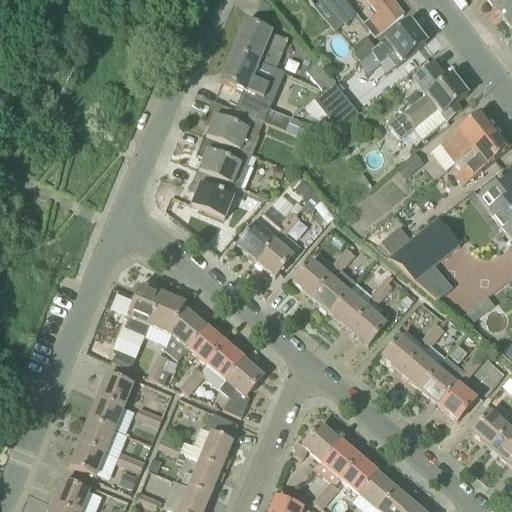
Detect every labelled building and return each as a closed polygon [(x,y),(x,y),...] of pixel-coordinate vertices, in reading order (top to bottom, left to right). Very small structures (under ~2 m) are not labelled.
[(342,3),(339,0),(302,0),(313,12),(324,2),(345,27),(356,17),(343,2),(342,3)] [(370,8),(376,17),(369,22),(380,37),(403,18),(388,0),(373,0),(376,3),(370,8)] [(511,0),(484,0),(484,1),(497,18),(511,6),(511,0)] [(511,6),(497,18),(511,35),(511,34),(511,6)] [(364,26),(363,27),(374,41),(380,37),(369,22),(364,26)] [(272,37),(245,26),(232,56),(259,67),(266,50),(283,57),(288,45),(271,38),(272,37)] [(403,66),(426,46),(410,26),(376,53),(371,57),(371,58),(380,68),(395,56),(403,66)] [(350,53),(361,66),(371,58),(371,57),(376,53),(366,41),(350,53)] [(220,86),(242,95),(234,115),(246,120),(264,127),(269,113),(275,99),(277,93),(269,89),(275,73),(259,67),(232,56),(220,86)] [(323,96),(335,86),(318,66),(306,76),(323,96)] [(401,143),(436,115),(444,125),(446,124),(446,125),(461,114),(456,108),(467,99),(452,79),(447,84),(433,67),(413,84),(426,100),(422,103),(411,111),(390,129),(401,143)] [(338,135),(359,118),(334,88),(314,104),(338,135)] [(405,103),(411,111),(422,103),(415,95),(405,103)] [(241,131),(246,120),(234,115),(212,106),(203,126),(209,129),(204,141),(252,160),(260,141),(248,136),(248,134),(241,131)] [(269,113),(264,127),(285,136),(291,122),(269,113)] [(482,142),(493,132),(480,116),(439,148),(454,168),(471,155),(470,153),(483,143),(482,142)] [(291,122),(285,136),(308,145),(313,131),(291,122)] [(463,188),(509,153),(493,132),(482,142),(483,143),(470,153),(471,155),(477,161),(455,178),(463,188)] [(247,171),(252,160),(204,141),(196,160),(202,162),(196,175),(238,192),(238,191),(244,194),(252,173),(247,171)] [(303,161),(309,148),(298,143),(292,156),(303,161)] [(422,168),(414,159),(399,173),(406,181),(422,168)] [(281,183),(283,174),(273,171),(271,180),(281,183)] [(511,246),(511,173),(500,183),(499,182),(477,200),(489,215),(488,216),(511,246)] [(194,197),(189,209),(224,223),(232,201),(234,202),(238,192),(196,175),(188,194),(194,197)] [(351,210),(373,193),(362,178),(339,196),(351,210)] [(314,196),(315,195),(302,184),(294,193),(307,204),(314,196)] [(322,206),(314,196),(307,204),(302,211),(303,211),(302,212),(305,215),(311,220),(322,206)] [(289,215),(290,216),(294,219),(301,212),(302,212),(303,211),(302,211),(296,206),(294,209),(289,215)] [(284,223),(270,211),(264,219),(263,218),(236,250),(255,266),(278,238),(283,243),(285,240),(291,234),(282,226),(284,223)] [(299,224),(294,219),(290,216),(284,223),(282,226),(291,234),(299,224)] [(460,250),(437,222),(409,244),(391,259),(387,262),(414,285),(434,270),(460,250)] [(391,259),(409,244),(399,232),(381,248),(391,259)] [(274,282),(292,260),(300,252),(285,240),(283,243),(278,238),(255,266),(274,282)] [(346,253),(337,262),(346,270),(354,261),(346,253)] [(346,270),(337,262),(329,271),(333,275),(338,280),(342,275),(346,270)] [(310,265),(292,286),(311,303),(329,281),(310,265)] [(329,281),(311,303),(330,318),(348,296),(355,288),(356,288),(342,275),(338,280),(333,275),(329,281)] [(384,284),(375,294),(383,301),(391,291),(384,284)] [(149,331),(162,299),(139,290),(126,321),(129,322),(124,334),(116,354),(135,362),(144,342),(145,340),(149,331)] [(383,301),(375,294),(370,301),(368,303),(372,306),(376,310),(383,301)] [(367,312),(348,296),(330,318),(348,334),(367,313),(366,313),(367,312)] [(184,308),(162,299),(149,331),(145,340),(168,349),(182,313),(184,308)] [(472,326),(493,310),(486,301),(465,317),(472,326)] [(376,310),(372,306),(367,312),(366,313),(367,313),(348,334),(367,350),(385,329),(376,321),(381,314),(376,310)] [(179,358),(203,330),(182,313),(168,349),(179,358)] [(435,328),(427,337),(436,345),(444,336),(435,328)] [(182,361),(188,354),(205,369),(223,347),(203,330),(179,358),(182,361)] [(431,351),(436,345),(427,337),(420,346),(419,347),(423,351),(428,355),(431,351)] [(419,356),(400,340),(381,362),(400,378),(419,356)] [(511,346),(503,357),(511,364),(511,346)] [(205,369),(206,370),(200,377),(196,373),(188,383),(197,391),(204,382),(219,395),(223,389),(243,365),(223,347),(205,369)] [(111,368),(129,375),(135,362),(116,354),(111,368)] [(437,372),(419,356),(400,378),(419,394),(437,372)] [(156,359),(152,371),(163,375),(168,364),(156,359)] [(446,363),(443,366),(443,365),(437,372),(419,394),(438,410),(456,388),(461,383),(477,364),(472,360),(460,375),(446,363)] [(466,387),(482,368),(477,364),(461,383),(466,387)] [(229,403),(221,415),(241,423),(249,403),(246,401),(263,381),(243,365),(223,389),(219,395),(229,403)] [(159,387),(163,375),(152,371),(147,382),(159,387)] [(132,389),(106,379),(97,402),(123,413),(132,389)] [(197,391),(188,383),(179,392),(189,400),(197,391)] [(475,404),(456,388),(438,410),(457,426),(475,404)] [(113,435),(123,413),(97,402),(87,425),(113,435)] [(137,418),(135,422),(147,427),(150,418),(139,414),(137,418)] [(507,432),(488,417),(470,437),(489,453),(507,432)] [(162,423),(150,418),(147,427),(158,432),(162,423)] [(231,446),(237,431),(238,430),(211,419),(205,435),(200,433),(193,449),(184,445),(181,451),(179,456),(200,464),(221,473),(232,446),(231,446)] [(104,458),(113,435),(87,425),(78,448),(104,458)] [(507,432),(489,453),(508,469),(511,464),(511,426),(507,432)] [(320,429),(302,450),(298,448),(293,461),(302,465),(306,454),(320,467),(339,445),(320,429)] [(109,483),(126,440),(118,437),(101,479),(109,483)] [(157,452),(167,457),(171,447),(161,443),(157,452)] [(329,487),(333,490),(340,482),(357,461),(339,445),(320,467),(322,468),(315,475),(329,487)] [(181,451),(171,447),(167,457),(177,461),(179,456),(181,451)] [(95,481),(99,470),(104,458),(78,448),(69,470),(95,481)] [(131,464),(120,459),(118,463),(116,467),(128,472),(131,464)] [(340,482),(358,499),(376,477),(357,461),(340,482)] [(131,464),(128,472),(139,477),(143,469),(131,464)] [(200,464),(188,492),(209,501),(221,473),(200,464)] [(358,499),(374,511),(379,511),(395,493),(376,477),(358,499)] [(123,478),(118,489),(131,495),(136,483),(123,478)] [(81,511),(88,496),(63,485),(53,508),(63,511),(81,511)] [(204,511),(209,501),(188,492),(175,487),(164,511),(204,511)] [(321,496),(330,504),(339,495),(329,487),(321,496)] [(395,493),(379,511),(412,511),(414,509),(395,493)] [(319,511),(323,511),(330,504),(321,496),(313,506),(317,509),(319,511)] [(135,507),(145,511),(148,503),(138,499),(135,507)] [(300,511),(276,502),(271,511),(300,511)] [(156,511),(159,507),(148,503),(145,511),(146,511),(156,511)]
